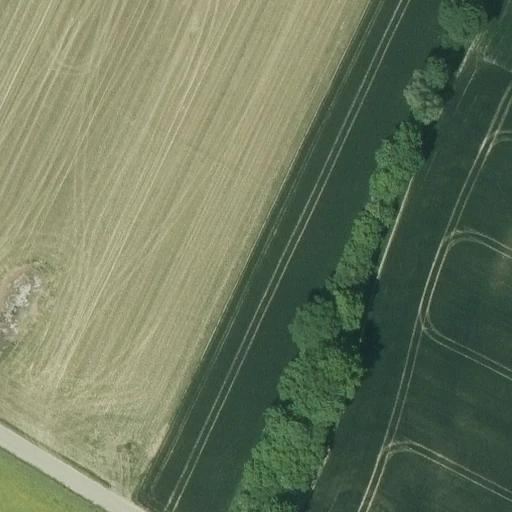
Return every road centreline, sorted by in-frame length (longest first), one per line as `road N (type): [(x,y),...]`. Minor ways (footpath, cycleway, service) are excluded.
road 1 (track): [(496,0),(386,238),(323,464),(298,511)]
road 2 (unclassified): [(121,511),(0,440)]
